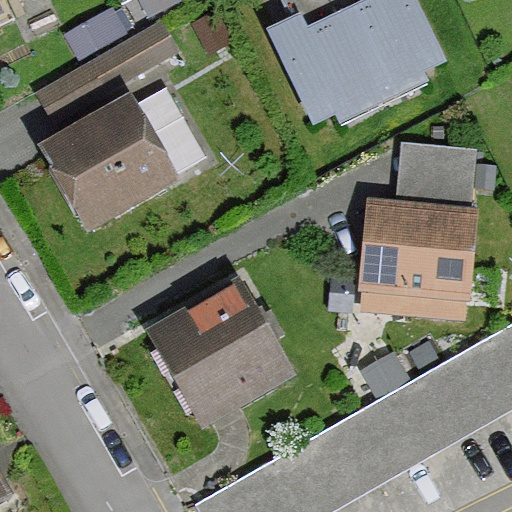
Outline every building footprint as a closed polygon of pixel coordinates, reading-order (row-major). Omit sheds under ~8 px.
[(284,0),(295,20),(281,27),(267,34),(313,127),(334,117),(339,127),(426,84),(421,74),(442,64),(410,0),(284,0)] [(157,24),(36,96),(54,125),(175,53),(160,29),(157,24)] [(44,163),(86,236),(177,185),(172,177),(203,159),(165,92),(137,107),(132,98),(38,151),(44,163)] [(473,151),(398,147),(395,205),(367,203),(363,280),(361,315),(413,318),(464,321),(465,306),(467,268),(472,191),(473,164),(473,151)] [(238,282),(147,333),(202,431),(213,425),(230,415),(241,409),(293,380),(268,335),(238,282)] [(217,496),(199,506),(202,511),(328,511),(511,405),(511,324),(447,362),(379,402),(217,496)]
